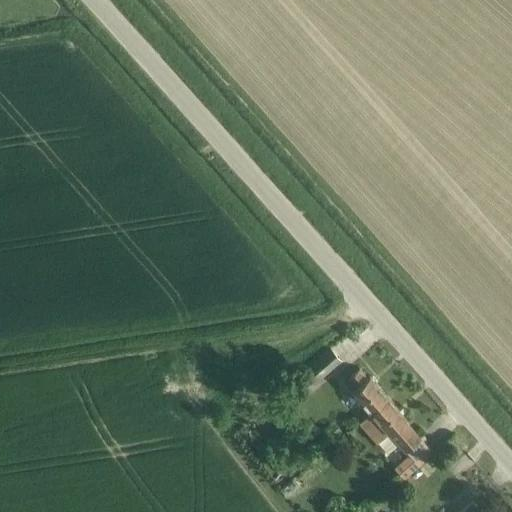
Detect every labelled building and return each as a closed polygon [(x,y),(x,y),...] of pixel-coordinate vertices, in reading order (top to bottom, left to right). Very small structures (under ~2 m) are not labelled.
[(329,347),(301,371),(312,384),(340,360),(329,347)] [(375,441),(387,430),(403,448),(404,447),(409,453),(394,466),(403,478),(434,451),(419,434),(417,436),(402,418),(404,416),(368,374),(366,375),(359,367),(348,377),(349,378),(344,382),(371,412),(359,422),(375,441)] [(333,421),(323,430),(332,440),(342,430),(333,421)] [(313,459),(308,463),(318,473),(322,469),(313,459)] [(481,511),(472,501),(459,511),(481,511)]
